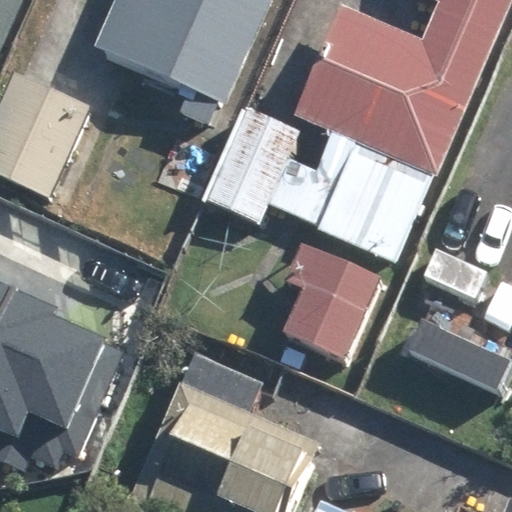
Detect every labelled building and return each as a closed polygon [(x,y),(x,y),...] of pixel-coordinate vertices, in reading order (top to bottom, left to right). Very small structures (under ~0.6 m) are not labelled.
[(0,0),(0,77),(34,0),(0,0)] [(122,0),(99,51),(233,113),(284,0),(122,0)] [(511,40),(511,0),(424,0),(449,11),(433,48),(349,12),(300,123),(339,140),(440,184),(447,188),(511,40)] [(0,174),(57,201),(98,112),(23,78),(0,127),(0,174)] [(400,274),(440,184),(339,140),(324,175),(296,163),(308,137),(256,114),(216,205),(267,228),(276,208),(329,232),(325,240),(400,274)] [(233,159),(189,139),(167,189),(211,208),(233,159)] [(389,287),(309,253),(292,291),(311,299),(292,342),(354,368),(389,287)] [(0,327),(17,289),(0,281),(0,327)] [(29,457),(54,468),(62,450),(79,457),(125,353),(106,344),(109,337),(56,314),(59,308),(17,289),(0,327),(0,461),(23,472),(29,457)] [(300,511),(304,504),(307,506),(331,450),(259,419),(271,391),(200,360),(137,505),(154,511),(300,511)]
